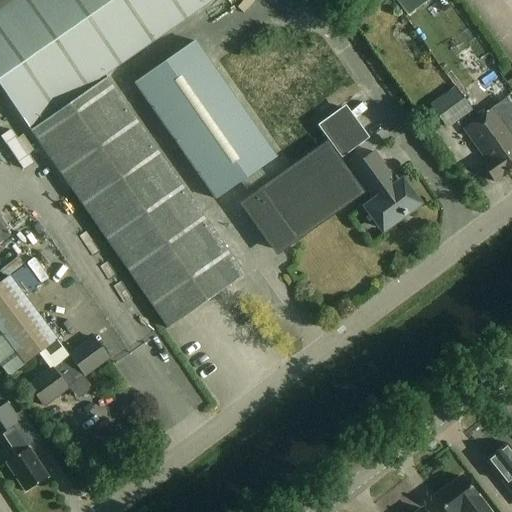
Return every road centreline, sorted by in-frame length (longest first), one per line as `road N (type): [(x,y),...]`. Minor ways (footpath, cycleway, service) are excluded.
road 1 (unclassified): [(97,511),(511,205)]
road 2 (tertiary): [(316,511),(511,359)]
